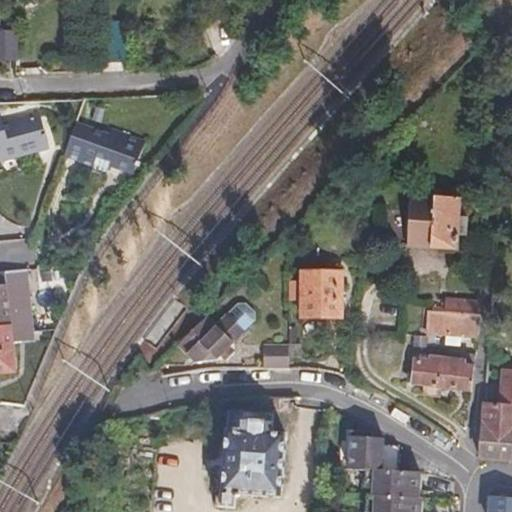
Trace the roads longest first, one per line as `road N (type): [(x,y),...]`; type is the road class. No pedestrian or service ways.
road 1 (residential): [(106,409),(306,393),(359,413),(469,489)]
road 2 (residential): [(0,90),(215,76),(273,0)]
